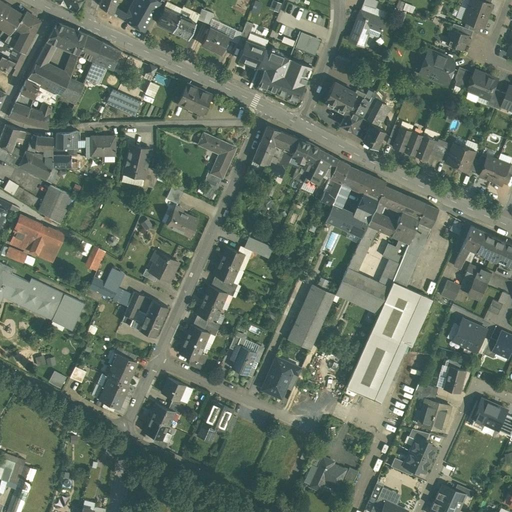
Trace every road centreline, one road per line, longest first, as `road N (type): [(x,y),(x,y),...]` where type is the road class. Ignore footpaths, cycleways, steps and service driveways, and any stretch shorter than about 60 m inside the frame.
road 1 (residential): [(267,108),(153,361)]
road 2 (tertiary): [(504,225),(300,125)]
road 3 (tertiary): [(267,108),(84,23)]
road 4 (residential): [(511,397),(477,383),(416,511)]
road 5 (track): [(127,430),(280,511)]
road 6 (residential): [(153,361),(300,425)]
road 7 (residential): [(127,430),(0,366)]
road 8 (residential): [(300,125),(337,28),(338,0)]
